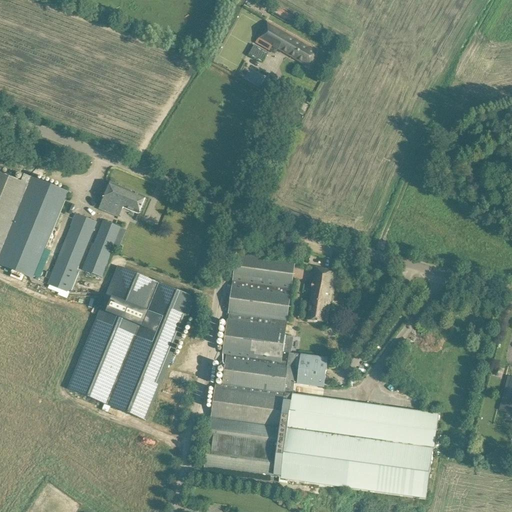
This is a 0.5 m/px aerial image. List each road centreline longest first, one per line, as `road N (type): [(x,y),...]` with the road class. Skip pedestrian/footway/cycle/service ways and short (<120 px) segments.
road 1 (unclassified): [(236,209),(173,511)]
road 2 (unclassified): [(236,209),(511,291)]
road 3 (unclassified): [(0,114),(236,209)]
